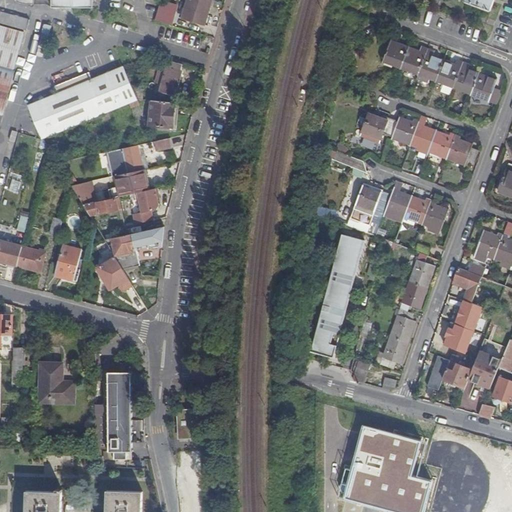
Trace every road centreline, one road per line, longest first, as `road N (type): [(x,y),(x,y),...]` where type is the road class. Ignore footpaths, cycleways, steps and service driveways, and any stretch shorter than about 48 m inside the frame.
road 1 (residential): [(165,334),(178,231),(241,0)]
road 2 (residential): [(511,101),(403,402)]
road 3 (residential): [(0,290),(165,334)]
road 4 (residential): [(170,511),(157,420),(162,370)]
road 5 (residential): [(403,402),(280,377)]
